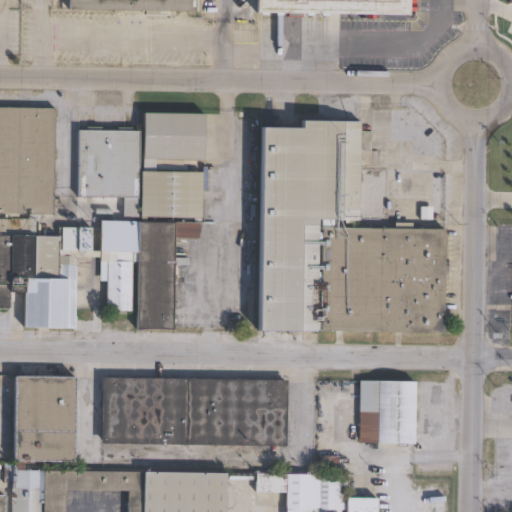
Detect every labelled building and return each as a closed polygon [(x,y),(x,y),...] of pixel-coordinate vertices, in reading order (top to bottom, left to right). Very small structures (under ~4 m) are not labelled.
[(410,0),(410,14),(395,14),(258,12),(258,0),(191,0),(191,11),(70,10),(70,0),(410,0)] [(55,214),(0,214),(0,107),(56,108),(55,214)] [(141,111),(201,111),(201,157),(141,157),(141,111)] [(363,122),(360,219),(323,219),(323,218),(322,218),(319,334),(260,332),(263,243),(261,243),(261,223),(263,224),(264,194),(262,194),(263,124),(280,125),(280,115),(307,115),(307,120),(324,121),(361,121),(361,122),(363,122)] [(135,131),(134,216),(119,216),(119,197),(74,196),(75,130),(135,131)] [(200,171),(200,216),(139,215),(139,170),(200,171)] [(112,219),(92,219),(92,208),(112,208),(112,219)] [(0,219),(29,220),(29,221),(34,221),(34,234),(60,235),(60,232),(73,232),(73,250),(98,250),(98,233),(115,233),(115,251),(136,251),(137,222),(198,223),(197,239),(173,239),(172,329),(135,328),(136,263),(130,263),(130,310),(105,310),(105,261),(98,261),(98,258),(75,258),(75,327),(22,327),(23,292),(8,291),(8,308),(0,308),(0,219)] [(445,229),(445,261),(447,261),(447,289),(445,289),(445,332),(391,332),(321,331),(322,228),(392,228),(445,229)] [(71,377),(69,462),(20,461),(20,469),(222,473),(221,511),(123,511),(124,491),(61,489),(60,511),(0,511),(0,494),(1,495),(0,511),(8,511),(8,482),(0,482),(0,463),(10,463),(12,376),(71,377)] [(288,380),(287,445),(102,443),(103,377),(288,380)] [(416,382),(415,441),(390,441),(360,441),(361,381),(391,381),(416,382)] [(339,456),(339,470),(319,469),(320,456),(339,456)] [(347,475),(346,509),(342,509),(341,511),(287,511),(287,492),(257,492),(257,473),(347,475)] [(377,511),(348,511),(348,498),(377,498),(377,511)]
